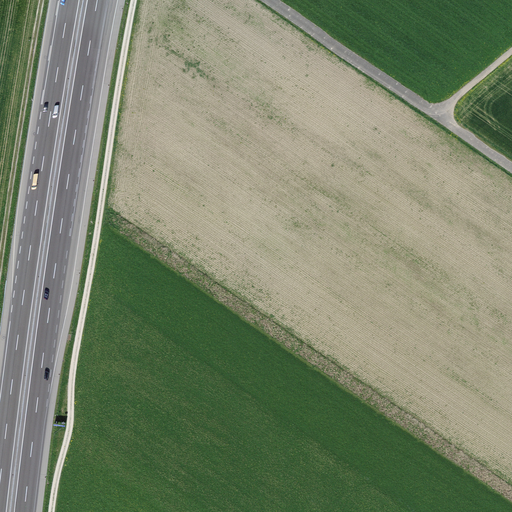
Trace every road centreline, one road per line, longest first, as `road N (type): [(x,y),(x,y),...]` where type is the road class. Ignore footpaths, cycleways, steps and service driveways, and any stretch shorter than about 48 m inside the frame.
road 1 (track): [(51,511),(133,0)]
road 2 (motorway): [(69,0),(0,480)]
road 3 (motorway): [(24,511),(82,86)]
road 4 (track): [(511,166),(269,0)]
road 5 (track): [(40,0),(0,264)]
